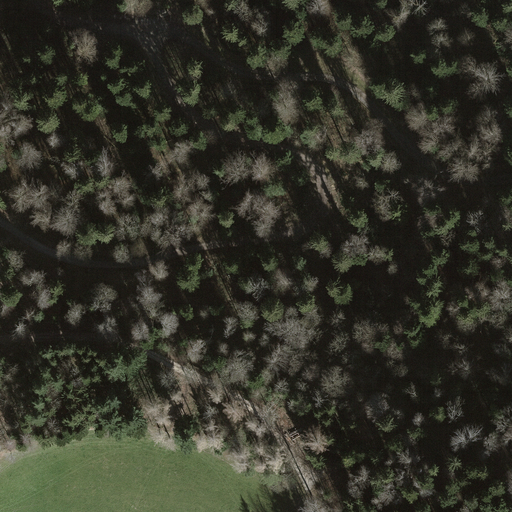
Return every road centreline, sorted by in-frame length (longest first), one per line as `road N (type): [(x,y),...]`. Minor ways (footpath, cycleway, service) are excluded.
road 1 (track): [(0,220),(64,249),(139,264),(301,237),(325,198),(302,164),(196,114),(167,80),(150,29)]
road 2 (track): [(511,170),(452,166),(405,149),(385,123),(334,86),(213,58),(179,35),(150,29)]
road 3 (track): [(311,471),(245,401),(150,352),(101,336),(0,340)]
road 4 (track): [(150,29),(80,24),(31,0)]
